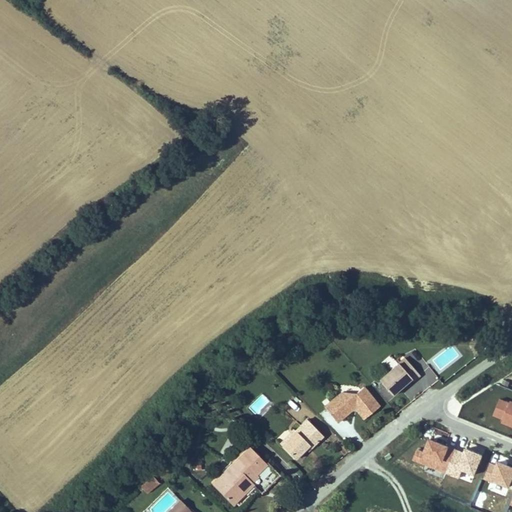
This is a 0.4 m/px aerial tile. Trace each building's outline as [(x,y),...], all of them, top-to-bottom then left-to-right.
[(406,356),(379,378),(391,393),(410,378),(413,381),(421,375),(406,356)] [(341,382),(340,391),(350,392),(351,383),(341,382)] [(339,391),(327,402),(342,418),(351,409),(361,420),(377,406),(360,387),(354,393),(339,391)] [(342,418),(327,402),(322,406),(337,422),(342,418)] [(297,431),(283,446),(297,459),(310,445),(313,448),(325,435),(307,418),(296,429),(297,431)] [(293,426),(279,442),(283,446),(297,431),(296,429),(293,426)] [(232,501),(243,490),(251,481),(250,481),(247,477),(253,470),(264,459),(247,444),(212,482),(232,501)] [(247,477),(250,481),(257,473),(253,470),(247,477)] [(152,489),(147,482),(141,487),(146,494),(152,489)] [(164,511),(192,511),(178,498),(164,511)]
